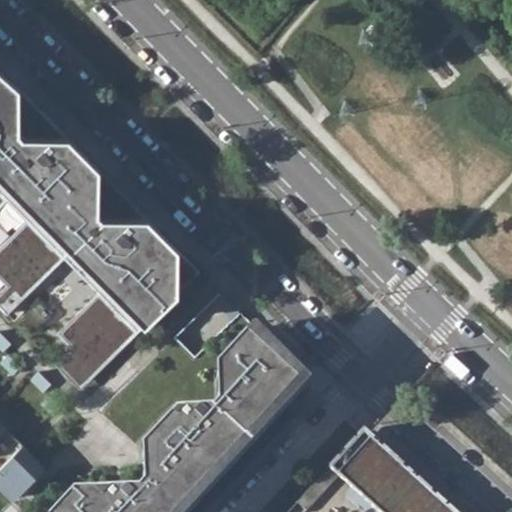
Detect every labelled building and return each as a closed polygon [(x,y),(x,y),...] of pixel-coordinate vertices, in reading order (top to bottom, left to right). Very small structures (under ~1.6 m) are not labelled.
[(0,207),(8,200),(27,220),(0,247),(0,252),(20,273),(7,286),(0,292),(0,308),(7,315),(65,259),(71,252),(106,287),(99,293),(58,333),(72,348),(77,353),(69,361),(87,380),(200,272),(18,87),(0,71),(0,207)] [(20,273),(0,252),(0,279),(7,286),(20,273)] [(99,293),(106,287),(71,252),(65,259),(99,293)] [(60,479),(26,511),(191,511),(310,384),(248,321),(209,360),(209,397),(204,402),(167,402),(131,437),(131,474),(125,479),(60,479)] [(69,361),(77,353),(72,348),(56,364),(79,389),(87,380),(69,361)] [(0,450),(14,436),(0,421),(0,450)] [(453,511),(385,450),(383,452),(361,432),(287,511),(453,511)] [(0,478),(29,451),(14,436),(0,450),(0,478)]
